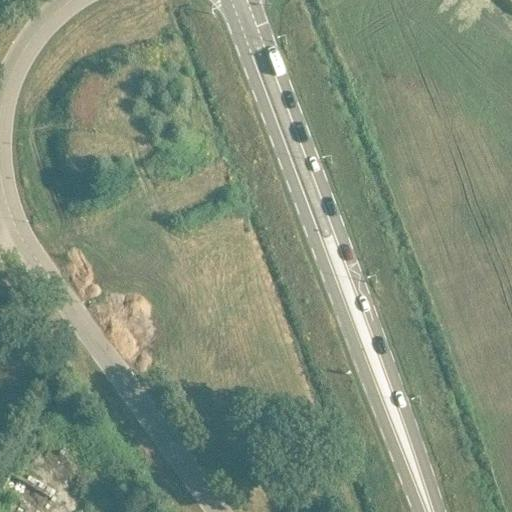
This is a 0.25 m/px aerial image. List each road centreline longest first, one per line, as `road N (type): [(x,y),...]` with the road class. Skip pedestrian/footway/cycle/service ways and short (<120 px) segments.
road 1 (secondary): [(426,511),(298,158)]
road 2 (unclassified): [(219,511),(24,241)]
road 3 (unclassified): [(24,241),(3,143),(21,76),(61,18)]
road 4 (secondary): [(221,0),(298,158)]
road 5 (secondary): [(298,158),(254,0)]
